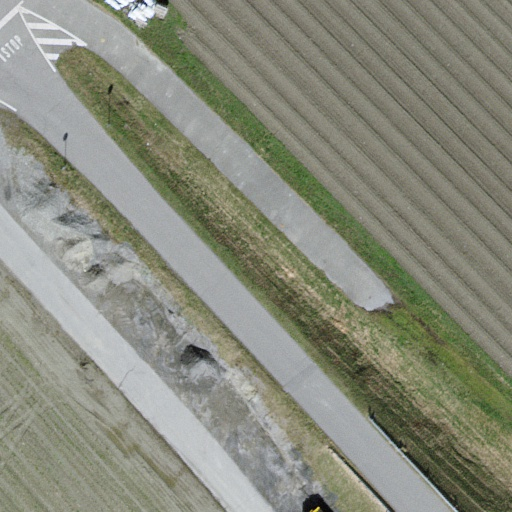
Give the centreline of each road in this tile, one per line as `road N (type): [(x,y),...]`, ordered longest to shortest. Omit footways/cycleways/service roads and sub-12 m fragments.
road 1 (track): [(511,442),(282,197),(65,0)]
road 2 (unclassified): [(0,55),(425,511)]
road 3 (track): [(0,219),(246,511)]
